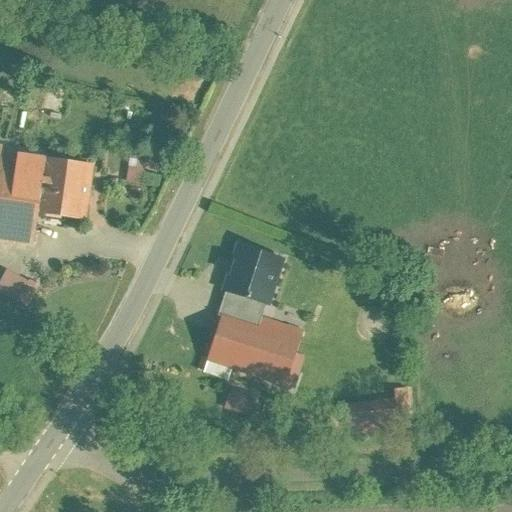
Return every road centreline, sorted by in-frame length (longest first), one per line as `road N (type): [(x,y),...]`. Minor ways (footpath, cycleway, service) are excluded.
road 1 (tertiary): [(47,446),(148,276),(280,0)]
road 2 (unclassified): [(47,446),(116,470),(511,466)]
